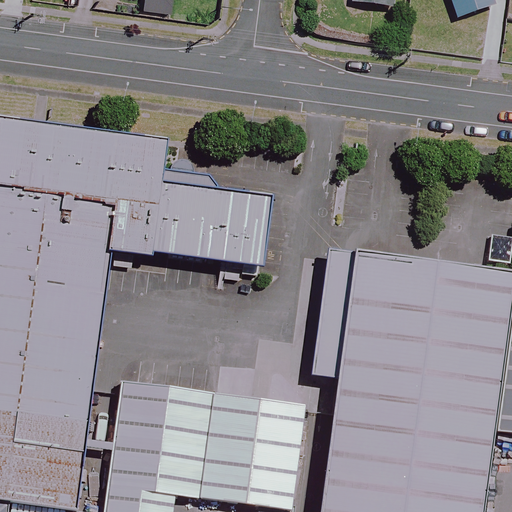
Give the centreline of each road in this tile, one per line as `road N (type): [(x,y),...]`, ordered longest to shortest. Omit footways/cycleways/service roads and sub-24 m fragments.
road 1 (tertiary): [(251,78),(511,112)]
road 2 (tertiary): [(0,44),(251,78)]
